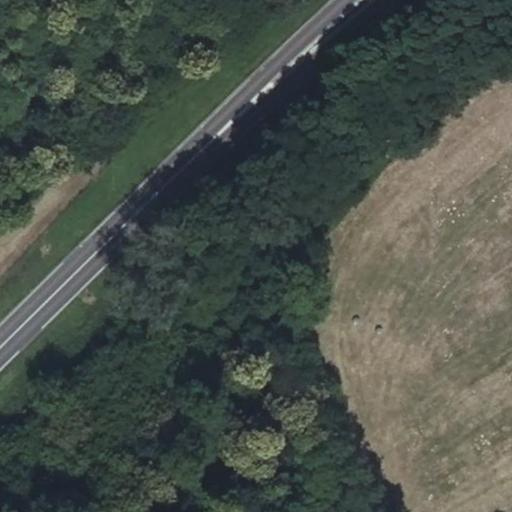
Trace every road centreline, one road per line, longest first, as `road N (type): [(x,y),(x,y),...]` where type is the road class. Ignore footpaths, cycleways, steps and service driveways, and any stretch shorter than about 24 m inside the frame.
road 1 (track): [(302,511),(207,327),(328,188),(511,55)]
road 2 (secondary): [(0,362),(357,0)]
